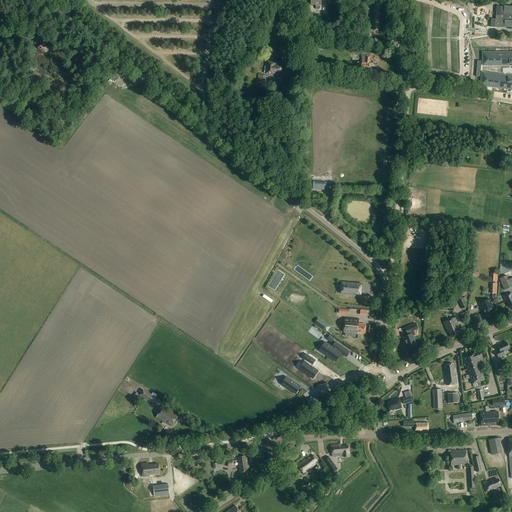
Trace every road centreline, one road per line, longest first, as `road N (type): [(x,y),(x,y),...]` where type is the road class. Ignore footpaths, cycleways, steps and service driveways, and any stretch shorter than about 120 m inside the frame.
road 1 (unclassified): [(392,381),(383,358),(387,288),(377,266),(48,0)]
road 2 (track): [(385,280),(409,86)]
road 3 (residential): [(511,101),(409,86),(399,51),(403,0)]
road 4 (tertiary): [(117,457),(269,442)]
road 5 (tertiary): [(362,434),(511,431)]
road 6 (unclassified): [(392,381),(511,322)]
